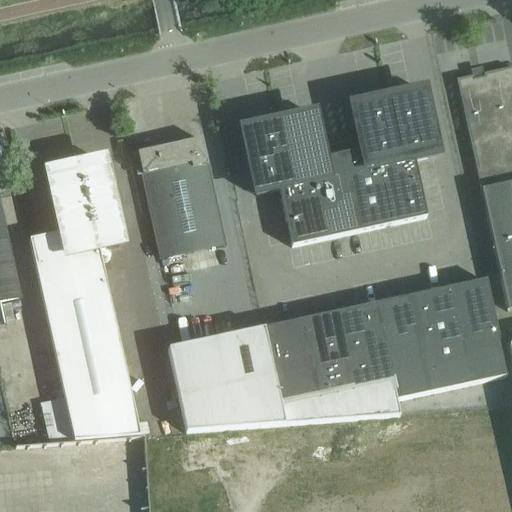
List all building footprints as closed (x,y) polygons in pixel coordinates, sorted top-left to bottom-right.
[(511,71),(457,84),(461,103),(506,313),(511,311),(511,71)] [(423,92),(387,100),(401,165),(380,169),(392,227),(426,220),(414,162),(437,157),(423,92)] [(361,152),(342,156),(359,234),(392,227),(380,169),(401,165),(387,100),(351,108),(361,152)] [(314,116),(278,124),(292,188),(313,184),(326,241),(359,234),(342,156),(323,160),(314,116)] [(292,188),(278,124),(242,132),(256,196),(279,192),(292,249),(326,241),(313,184),(292,188)] [(225,246),(205,160),(201,141),(137,155),(160,261),(225,246)] [(122,247),(103,162),(47,175),(60,235),(29,242),(74,444),(140,438),(99,252),(122,247)] [(25,183),(18,185),(20,193),(27,191),(25,183)] [(0,305),(20,301),(0,207),(0,305)] [(486,283),(449,291),(469,387),(507,379),(486,283)] [(469,387),(449,291),(412,299),(433,395),(469,387)] [(412,299),(374,307),(391,383),(395,403),(433,395),(412,299)] [(374,307),(337,315),(354,391),(391,383),(374,307)] [(337,315),(300,323),(317,399),(354,391),(337,315)] [(317,399),(300,323),(263,331),(279,408),(317,399)] [(263,331),(168,352),(186,435),(398,418),(395,403),(391,383),(354,391),(317,399),(279,408),(263,331)]
